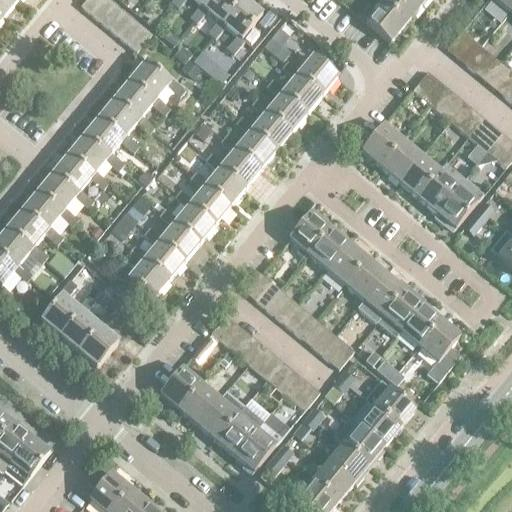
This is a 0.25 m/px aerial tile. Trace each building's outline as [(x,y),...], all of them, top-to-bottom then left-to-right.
[(12,0),(0,0),(0,20),(3,23),(18,4),(12,0)] [(88,0),(80,10),(91,18),(105,0),(88,0)] [(105,0),(91,18),(100,26),(115,7),(106,0),(105,0)] [(179,12),(188,0),(176,0),(171,6),(179,12)] [(189,0),(200,9),(190,21),(197,27),(207,14),(204,12),(214,0),(189,0)] [(223,27),(244,2),(241,0),(214,0),(204,12),(207,14),(219,24),(208,37),(215,43),(226,30),(223,27)] [(421,9),(409,0),(387,0),(381,8),(405,28),(421,9)] [(409,0),(421,9),(428,0),(409,0)] [(511,0),(490,0),(509,16),(511,11),(511,0)] [(223,27),(226,30),(237,39),(227,52),(234,58),(245,44),(242,42),(262,17),(244,2),(223,27)] [(115,7),(100,26),(109,33),(124,15),(115,7)] [(390,46),(405,28),(381,8),(366,26),(390,46)] [(124,15),(109,33),(117,40),(133,22),(124,15)] [(133,22),(117,40),(127,48),(142,30),(133,22)] [(142,30),(127,48),(137,56),(152,38),(142,30)] [(446,52),(456,60),(471,42),(461,34),(446,52)] [(471,42),(456,60),(465,68),(480,49),(471,42)] [(480,49),(465,68),(474,76),(490,57),(480,49)] [(490,57),(474,76),(484,83),(499,65),(490,57)] [(281,73),(294,83),(297,80),(322,100),(338,81),(313,60),(300,76),(287,66),(281,73)] [(145,65),(129,84),(154,105),(157,102),(166,91),(179,101),(185,94),(171,83),(170,85),(145,65)] [(499,65),(484,83),(493,91),(509,73),(499,65)] [(227,85),(236,74),(229,68),(219,79),(227,85)] [(493,91),(503,99),(511,87),(511,75),(509,73),(493,91)] [(412,94),(421,102),(437,83),(427,76),(412,94)] [(266,91),(279,102),(282,98),(307,119),(322,100),(297,80),(294,83),(285,94),(272,84),(266,91)] [(421,102),(431,110),(446,91),(437,83),(421,102)] [(139,123),(142,120),(151,109),(164,119),(170,112),(157,102),(154,105),(129,84),(114,103),(139,123)] [(511,87),(503,99),(511,106),(511,87)] [(431,110),(440,117),(455,99),(446,91),(431,110)] [(251,110),(264,120),(266,117),(291,137),(307,119),(282,98),(279,102),(269,113),(256,102),(251,110)] [(450,125),(465,107),(455,99),(440,117),(450,125)] [(124,142),(126,138),(135,127),(148,138),(155,131),(142,120),(139,123),(114,103),(99,121),(124,142)] [(465,107),(450,125),(459,133),(474,114),(465,107)] [(459,133),(468,141),(483,122),(474,114),(459,133)] [(236,128),(248,138),(251,135),(276,156),(291,137),(266,117),(264,120),(254,131),(241,121),(236,128)] [(99,121),(83,140),(109,160),(111,157),(121,146),(133,156),(139,149),(126,138),(124,142),(99,121)] [(468,141),(478,148),(493,130),(483,122),(468,141)] [(200,129),(194,137),(202,144),(209,136),(200,129)] [(361,155),(380,171),(403,144),(384,129),(361,155)] [(478,148),(487,156),(502,137),(493,130),(478,148)] [(220,146),(233,157),(236,154),(261,174),(276,156),(251,135),(248,138),(239,150),(226,139),(220,146)] [(487,156),(496,164),(511,145),(502,137),(487,156)] [(109,160),(83,140),(68,158),(93,179),(95,176),(105,164),(118,175),(124,168),(111,157),(109,160)] [(403,144),(380,171),(399,186),(421,160),(403,144)] [(506,172),(511,164),(511,145),(496,164),(506,172)] [(236,154),(233,157),(224,169),(211,158),(205,165),(218,175),(220,172),(245,193),(261,174),(236,154)] [(108,187),(95,176),(93,179),(68,158),(53,177),(78,197),(80,194),(90,183),(103,193),(108,187)] [(399,186),(417,202),(440,175),(421,160),(399,186)] [(440,175),(417,202),(436,217),(463,184),(445,168),(440,175)] [(230,211),(245,193),(220,172),(218,175),(208,187),(195,176),(189,183),(202,194),(205,191),(230,211)] [(53,177),(38,195),(63,216),(65,213),(75,201),(87,212),(93,205),(80,194),(78,197),(53,177)] [(437,218),(434,221),(443,229),(446,225),(455,233),(482,200),(463,184),(436,217),(437,218)] [(174,202),(187,213),(190,209),(215,230),(230,211),(205,191),(202,194),(193,206),(180,195),(174,202)] [(38,195),(22,214),(47,234),(50,231),(59,220),(72,231),(77,224),(65,213),(63,216),(38,195)] [(489,222),(494,215),(484,207),(479,214),(489,222)] [(199,249),(215,230),(190,209),(187,213),(177,224),(164,214),(158,221),(171,232),(174,228),(199,249)] [(22,214),(7,232),(32,253),(34,250),(44,239),(56,249),(63,242),(50,231),(47,234),(22,214)] [(288,243),(300,252),(296,256),(304,262),(303,263),(304,264),(308,259),(329,232),(321,225),(323,222),(315,214),(312,218),(310,217),(288,243)] [(473,220),(464,232),(473,240),(483,228),(489,222),(479,214),(473,220)] [(184,267),(199,249),(174,228),(171,232),(162,243),(140,224),(137,228),(146,235),(143,239),(156,249),(159,246),(184,267)] [(0,257),(17,271),(19,268),(28,257),(41,268),(47,260),(34,250),(32,253),(7,232),(0,241),(0,257)] [(326,274),(348,248),(329,232),(308,259),(326,274)] [(511,241),(505,236),(490,254),(497,260),(511,272),(511,241)] [(110,237),(105,243),(116,253),(122,247),(110,237)] [(144,265),(169,286),(184,267),(159,246),(156,249),(147,261),(134,250),(128,257),(141,268),(144,265)] [(348,248),(326,274),(344,290),(366,263),(348,248)] [(32,279),(19,268),(17,271),(0,257),(0,289),(1,290),(13,275),(26,286),(32,279)] [(106,268),(93,257),(87,264),(100,275),(106,268)] [(366,263),(344,290),(363,305),(385,278),(366,263)] [(153,305),(169,286),(144,265),(141,268),(131,280),(118,269),(113,276),(127,287),(129,285),(153,305)] [(41,324),(60,340),(81,315),(78,312),(66,303),(77,290),(76,290),(90,274),(84,269),(70,285),(59,298),(61,300),(41,324)] [(244,296),(254,304),(269,286),(260,278),(244,296)] [(403,294),(385,278),(363,305),(364,305),(357,313),(376,328),(377,327),(382,321),(403,294)] [(269,286),(254,304),(263,312),(279,293),(269,286)] [(122,303),(128,296),(118,288),(112,295),(122,303)] [(279,293),(263,312),(273,320),(288,301),(279,293)] [(395,342),(400,335),(422,309),(419,307),(423,303),(411,293),(408,297),(403,294),(382,321),(377,327),(395,342)] [(60,340),(78,355),(99,330),(97,328),(85,318),(95,306),(88,300),(78,312),(81,315),(60,340)] [(282,327),(297,309),(288,301),(273,320),(282,327)] [(104,333),(113,322),(117,325),(126,313),(119,308),(110,318),(107,315),(97,328),(99,330),(78,355),(97,371),(118,345),(104,333)] [(297,309),(282,327),(291,335),(307,316),(297,309)] [(419,351),(440,324),(422,309),(400,335),(419,351)] [(307,316),(291,335),(301,343),(316,324),(307,316)] [(220,345),(235,327),(226,319),(210,337),(220,345)] [(316,324),(301,343),(310,350),(325,332),(316,324)] [(459,340),(440,324),(419,351),(436,366),(426,378),(437,387),(460,360),(450,352),(459,340)] [(220,345),(229,353),(245,334),(235,327),(220,345)] [(310,350),(319,358),(335,340),(325,332),(310,350)] [(239,361),(254,342),(245,334),(229,353),(239,361)] [(329,366),(344,347),(335,340),(319,358),(329,366)] [(254,342),(239,361),(248,369),(263,350),(254,342)] [(338,374),(354,355),(344,347),(329,366),(338,374)] [(263,350),(248,369),(257,376),(273,358),(263,350)] [(373,356),(365,365),(372,371),(380,361),(373,356)] [(257,376),(267,384),(282,365),(273,358),(257,376)] [(282,365),(267,384),(276,392),(291,373),(282,365)] [(384,365),(376,374),(383,380),(390,386),(397,376),(391,371),(384,365)] [(179,414),(201,388),(182,372),(160,399),(179,414)] [(285,399),(301,381),(291,373),(276,392),(285,399)] [(344,376),(339,383),(349,391),(354,384),(344,376)] [(396,391),(404,382),(397,376),(390,386),(396,391)] [(301,381),(285,399),(295,407),(310,389),(301,381)] [(343,398),(349,391),(339,383),(333,390),(343,398)] [(365,405),(372,411),(400,433),(415,414),(381,386),(365,405)] [(179,414),(197,430),(219,403),(201,388),(179,414)] [(304,415),(319,397),(310,389),(295,407),(304,415)] [(219,403),(197,430),(216,445),(238,419),(244,412),(225,396),(219,403)] [(358,429),(384,451),(400,433),(372,411),(358,429)] [(314,413),(308,420),(318,427),(323,421),(314,413)] [(0,442),(12,427),(0,417),(0,442)] [(256,434),(238,419),(216,445),(235,460),(256,434)] [(312,435),(318,428),(318,427),(308,420),(303,427),(312,435)] [(349,423),(334,442),(337,444),(342,448),(369,470),(377,461),(379,463),(386,454),(384,452),(384,451),(358,429),(349,423)] [(0,475),(2,478),(11,467),(30,442),(12,427),(0,442),(0,475)] [(254,476),(281,443),(262,427),(257,434),(256,434),(235,460),(254,476)] [(24,489),(30,482),(50,457),(30,442),(11,467),(21,475),(15,483),(24,489)] [(327,466),(354,488),(355,487),(357,489),(365,480),(362,478),(369,470),(342,448),(327,466)] [(292,458),(283,451),(278,456),(287,464),(292,458)] [(274,480),(281,472),(287,464),(278,456),(264,473),(274,480)] [(354,488),(327,466),(312,484),(339,507),(354,488)] [(98,511),(114,511),(130,493),(111,477),(89,504),(98,511)] [(312,484),(292,508),(297,511),(334,511),(339,507),(312,484)] [(114,511),(145,511),(149,508),(130,493),(114,511)] [(0,511),(5,511),(8,508),(0,501),(0,511)]
